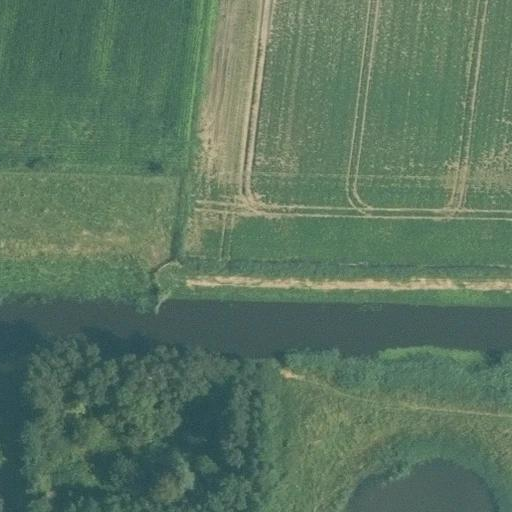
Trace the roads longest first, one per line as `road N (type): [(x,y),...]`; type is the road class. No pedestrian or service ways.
road 1 (track): [(511,287),(181,283),(135,250),(0,219)]
road 2 (track): [(511,408),(336,388),(281,372),(0,366)]
